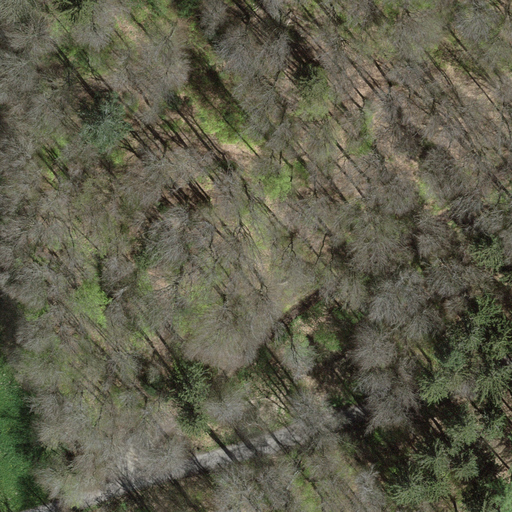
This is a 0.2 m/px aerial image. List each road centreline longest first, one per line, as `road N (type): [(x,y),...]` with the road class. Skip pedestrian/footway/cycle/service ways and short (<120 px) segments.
road 1 (track): [(511,145),(414,237),(310,295),(234,361),(120,486)]
road 2 (track): [(34,511),(511,361)]
